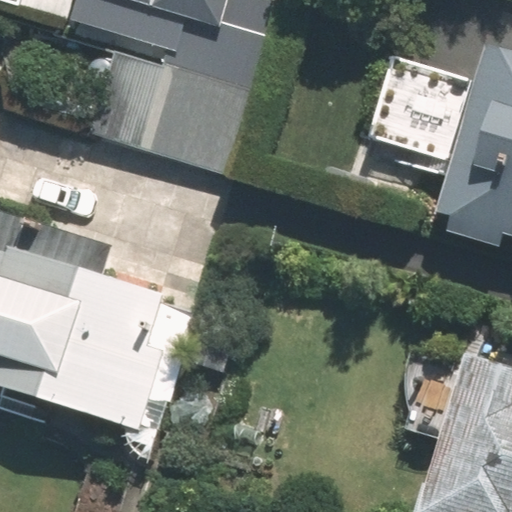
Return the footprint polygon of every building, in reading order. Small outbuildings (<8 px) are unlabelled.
[(245,0),(88,0),(82,25),(191,55),(203,12),(239,22),(245,0)] [(497,94),(408,72),(392,140),(451,155),(447,174),(475,181),(464,225),(511,236),(511,39),(510,39),(497,94)] [(240,91),(176,72),(154,145),(218,164),(240,91)] [(137,242),(0,204),(0,404),(161,449),(205,290),(130,269),(137,242)] [(511,511),(511,361),(438,342),(417,424),(463,436),(443,511),(511,511)]
